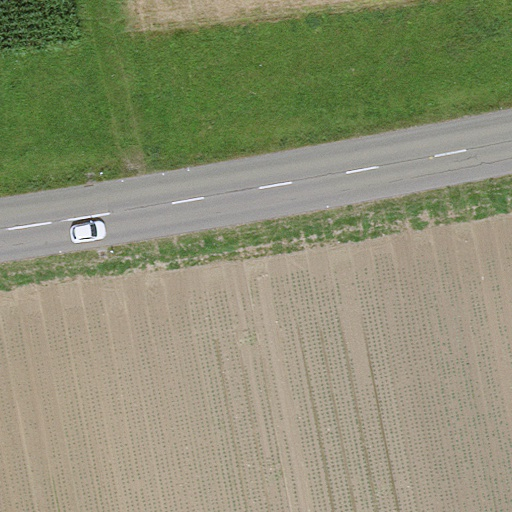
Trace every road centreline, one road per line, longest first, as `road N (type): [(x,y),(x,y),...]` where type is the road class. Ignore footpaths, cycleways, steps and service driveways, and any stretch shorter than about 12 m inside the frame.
road 1 (tertiary): [(0,228),(296,185),(511,141)]
road 2 (track): [(138,208),(85,0)]
